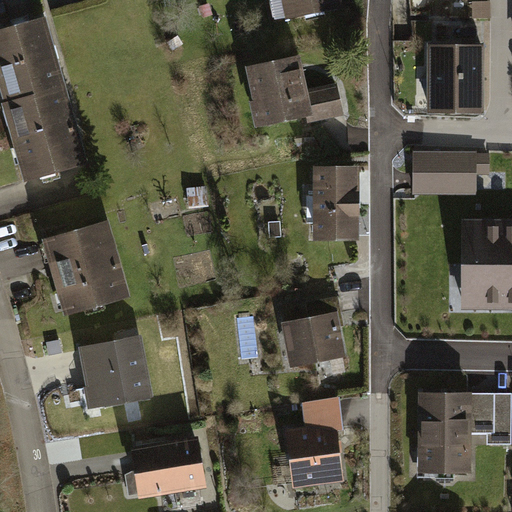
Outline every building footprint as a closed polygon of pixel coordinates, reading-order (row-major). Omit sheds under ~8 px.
[(339,0),(282,0),(289,28),(343,15),(339,0)] [(211,9),(200,13),(204,25),(215,21),(211,9)] [(0,35),(0,96),(5,113),(67,96),(47,23),(0,35)] [(428,53),(429,120),(485,120),(484,52),(428,53)] [(302,60),(245,71),(259,140),(346,123),(339,88),(309,94),(302,60)] [(5,113),(25,186),(87,169),(67,96),(5,113)] [(477,157),(414,157),(414,202),(477,201),(477,157)] [(358,171),(312,172),(313,248),(360,248),(358,171)] [(208,195),(189,195),(189,212),(208,212),(208,195)] [(111,227),(42,246),(64,324),(133,305),(111,227)] [(282,227),(271,228),(271,247),(283,247),(282,227)] [(511,230),(467,231),(467,313),(511,313),(511,230)] [(308,324),(283,327),(290,375),(349,366),(339,305),(306,311),(308,324)] [(143,340),(78,353),(90,415),(155,402),(143,340)] [(511,441),(511,391),(419,390),(417,470),(470,471),(471,443),(511,443),(511,441)] [(342,403),(303,407),(306,430),(287,431),(294,493),(345,488),(340,441),(346,440),(342,403)] [(200,441),(129,452),(137,506),(208,496),(200,441)]
